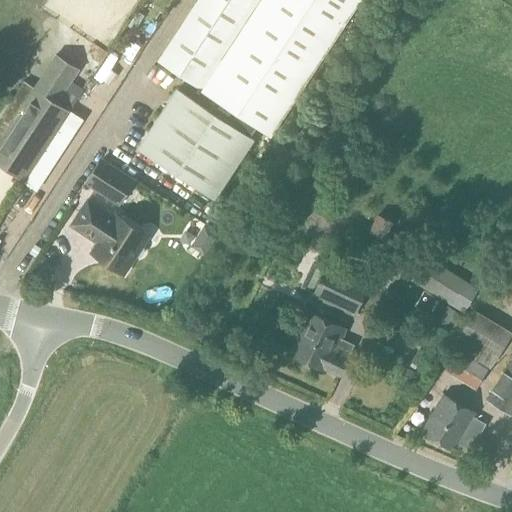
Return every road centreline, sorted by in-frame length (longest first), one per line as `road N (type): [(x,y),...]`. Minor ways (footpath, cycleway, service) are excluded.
road 1 (tertiary): [(511,498),(113,331),(48,316)]
road 2 (unclassified): [(0,439),(23,400),(48,316)]
